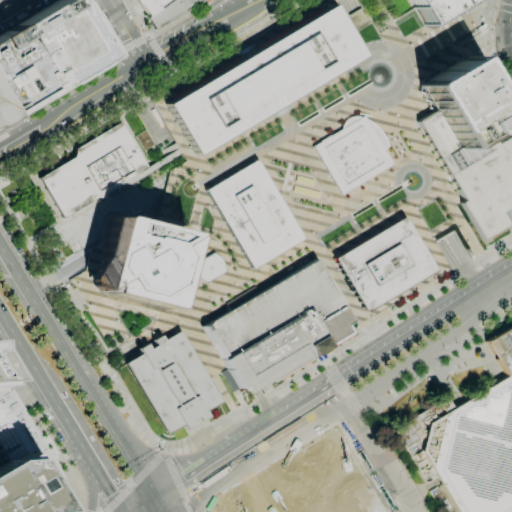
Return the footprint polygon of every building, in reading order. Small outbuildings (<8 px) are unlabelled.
[(0,34),(17,25),(50,5),(58,0),(77,0),(111,56),(55,89),(0,122),(0,34)] [(171,0),(148,17),(137,0),(171,0)] [(171,0),(202,0),(203,1),(155,30),(148,17),(171,0)] [(468,0),(424,26),(408,0),(468,0)] [(163,105),(330,5),(361,56),(286,102),(287,104),(286,105),(286,107),(285,108),(285,109),(285,110),(284,110),(284,111),(283,111),(283,112),(282,112),(282,113),(281,113),(280,113),(279,113),(279,114),(278,114),(277,114),(277,112),(275,113),(274,112),(273,112),(272,110),(194,156),(163,105)] [(416,122),(434,111),(419,86),(435,76),(468,57),(506,121),(504,122),(511,135),(508,137),(511,143),(511,230),(502,212),(499,213),(507,226),(481,241),(469,219),(459,203),(462,201),(416,122)] [(340,195),(311,147),(363,116),(392,164),(340,195)] [(62,218),(37,178),(72,157),(74,151),(73,149),(119,122),(146,168),(117,185),(115,193),(103,201),(102,199),(96,198),(62,218)] [(250,270),(203,190),(255,159),(302,239),(250,270)] [(90,292),(102,244),(108,219),(111,217),(155,228),(183,235),(165,307),(162,310),(100,294),(90,292)] [(363,312),(332,259),(402,217),(434,271),(363,312)] [(205,284),(198,279),(194,272),(193,264),(212,253),(219,258),(223,264),(224,272),(205,284)] [(201,327),(207,324),(313,260),(354,327),(356,332),(333,346),(329,349),(327,350),(325,346),(310,356),(312,360),(275,382),(273,378),(247,393),(243,386),(238,389),(226,370),(221,360),(201,327)] [(484,342),(511,325),(511,373),(511,372),(504,376),(484,342)] [(219,405),(178,330),(160,340),(158,335),(149,340),(151,342),(136,350),(138,354),(124,362),(163,434),(181,424),(181,425),(219,405)] [(478,359),(511,415),(511,511),(418,511),(397,475),(452,443),(423,392),(478,359)] [(0,511),(56,511),(30,468),(25,459),(0,416),(0,381),(3,381),(0,375),(0,511)] [(387,511),(341,433),(214,510),(215,511),(387,511)]
